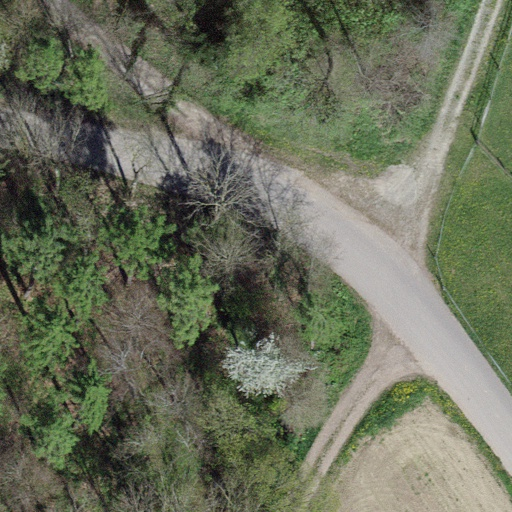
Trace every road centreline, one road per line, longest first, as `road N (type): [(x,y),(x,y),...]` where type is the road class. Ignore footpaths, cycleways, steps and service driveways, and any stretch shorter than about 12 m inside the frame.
road 1 (unclassified): [(0,113),(247,147),(428,289),(511,392)]
road 2 (track): [(296,511),(428,289),(459,123),(494,0)]
road 3 (track): [(247,147),(54,0)]
